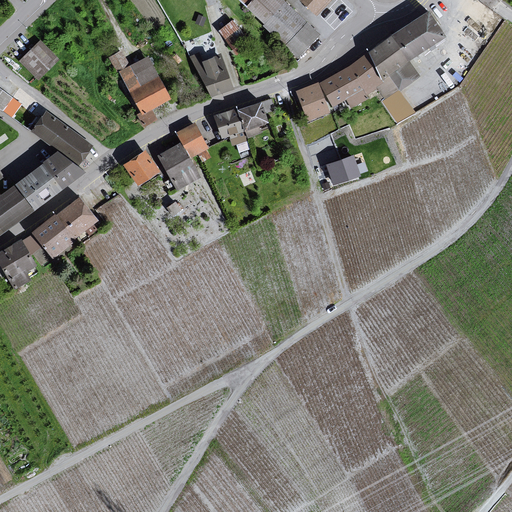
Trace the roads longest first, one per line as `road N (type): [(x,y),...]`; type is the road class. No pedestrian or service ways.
road 1 (residential): [(0,240),(157,131),(316,69),(366,11)]
road 2 (unclassified): [(511,165),(446,242),(244,375)]
road 3 (unclassified): [(244,375),(0,500)]
road 4 (unknown): [(286,82),(351,303)]
road 5 (unclassified): [(244,375),(164,511)]
